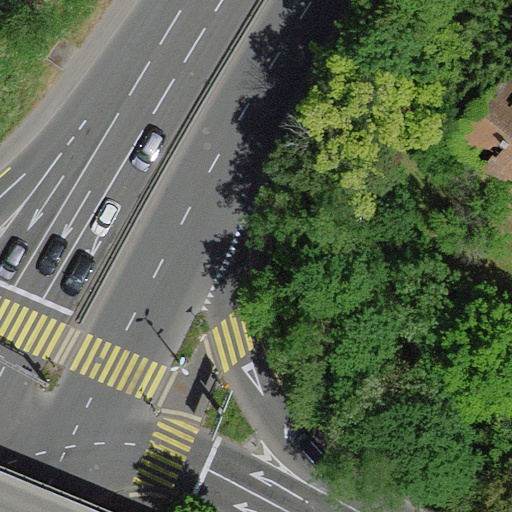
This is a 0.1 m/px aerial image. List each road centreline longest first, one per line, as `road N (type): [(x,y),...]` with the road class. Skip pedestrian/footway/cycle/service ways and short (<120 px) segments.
road 1 (primary): [(357,511),(311,464),(256,381),(224,269),(222,145)]
road 2 (primary): [(182,40),(0,364)]
road 3 (primary): [(64,443),(222,145)]
road 4 (primary): [(297,511),(166,453),(64,443)]
road 5 (primary): [(182,40),(0,201)]
road 6 (primary): [(222,145),(310,0)]
